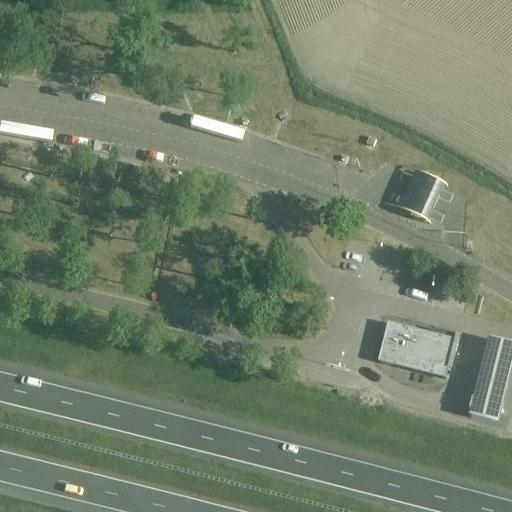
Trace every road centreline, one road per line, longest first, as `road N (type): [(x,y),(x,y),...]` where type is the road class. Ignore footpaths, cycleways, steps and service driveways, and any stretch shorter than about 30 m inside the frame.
road 1 (motorway): [(474,511),(0,389)]
road 2 (motorway): [(0,467),(175,511)]
